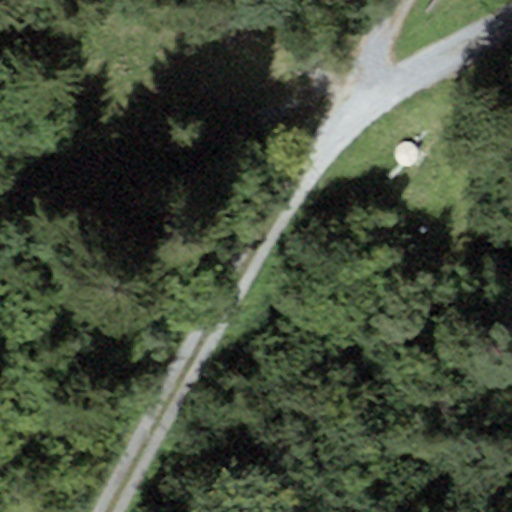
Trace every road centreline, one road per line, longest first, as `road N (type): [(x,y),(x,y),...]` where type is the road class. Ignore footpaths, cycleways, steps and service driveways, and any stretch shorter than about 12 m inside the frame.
road 1 (track): [(412,0),(125,511)]
road 2 (track): [(511,19),(363,88)]
